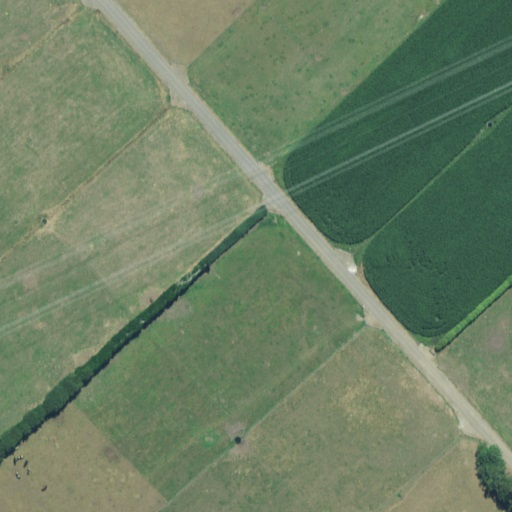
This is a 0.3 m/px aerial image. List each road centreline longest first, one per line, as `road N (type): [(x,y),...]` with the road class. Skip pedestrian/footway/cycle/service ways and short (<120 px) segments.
road 1 (track): [(125,0),(369,281)]
road 2 (track): [(511,433),(369,281)]
